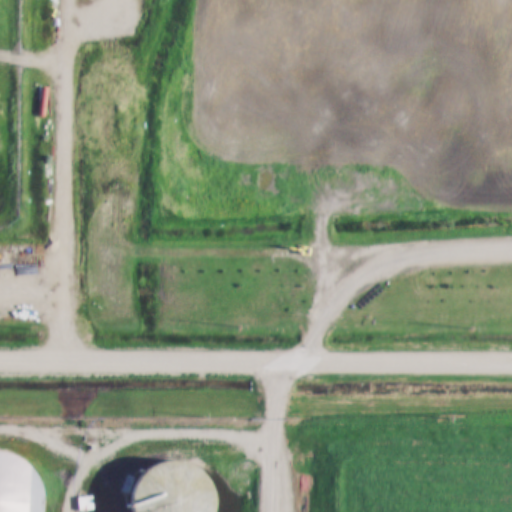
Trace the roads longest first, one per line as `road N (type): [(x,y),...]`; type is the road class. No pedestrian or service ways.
road 1 (residential): [(0,359),(511,360)]
road 2 (track): [(270,447),(161,449),(61,466)]
